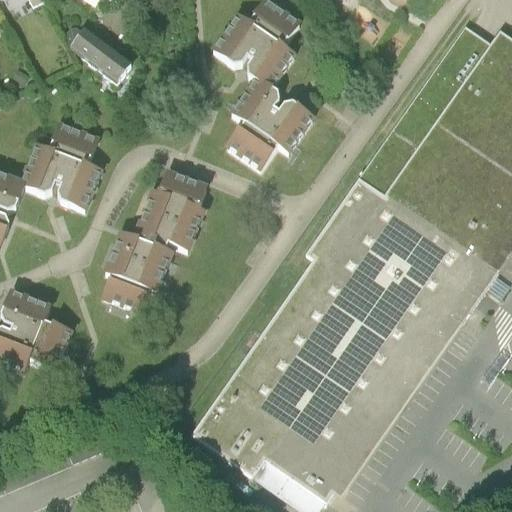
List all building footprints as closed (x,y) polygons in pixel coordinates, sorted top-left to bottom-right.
[(299,53),(288,46),(303,24),(267,0),(265,0),(251,21),(239,13),(211,54),(243,75),(254,83),(276,87),(299,53)] [(100,25),(82,50),(125,82),(144,56),(100,25)] [(478,26),(370,180),(498,269),(511,248),(511,32),(503,43),(478,26)] [(259,174),(277,149),(290,158),(319,118),(288,96),(276,87),(254,83),(230,116),(240,123),(222,148),(259,174)] [(107,169),(89,161),(100,138),(63,120),(52,143),(42,139),(23,178),(27,188),(53,201),(85,216),(107,169)] [(23,178),(0,168),(0,249),(13,220),(27,188),(23,178)] [(131,236),(131,238),(120,233),(95,299),(105,303),(146,319),(174,247),(189,253),(213,193),(157,171),(131,236)] [(498,269),(370,180),(321,250),(328,255),(202,434),(261,475),(273,459),(334,502),(471,307),(498,269)] [(73,330),(45,319),(48,309),(8,294),(0,314),(0,364),(24,374),(28,363),(57,374),(73,330)] [(75,440),(83,460),(108,451),(100,431),(75,440)]
